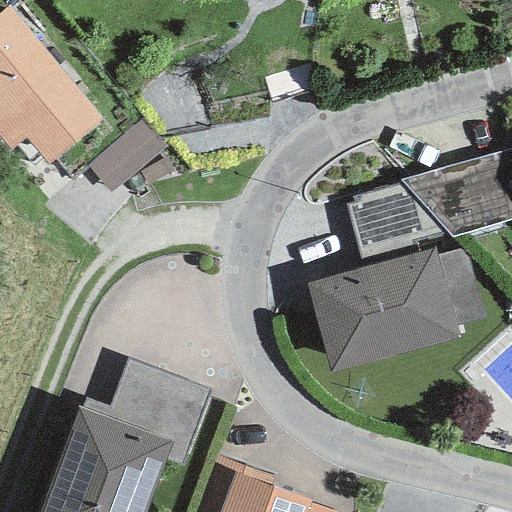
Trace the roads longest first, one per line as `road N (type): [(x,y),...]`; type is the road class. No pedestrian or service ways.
road 1 (residential): [(511,490),(370,455),(306,422),(259,361),(242,294),(250,227),(296,156),(365,120),(511,80)]
road 2 (track): [(250,227),(162,234),(102,262),(63,324),(0,498)]
